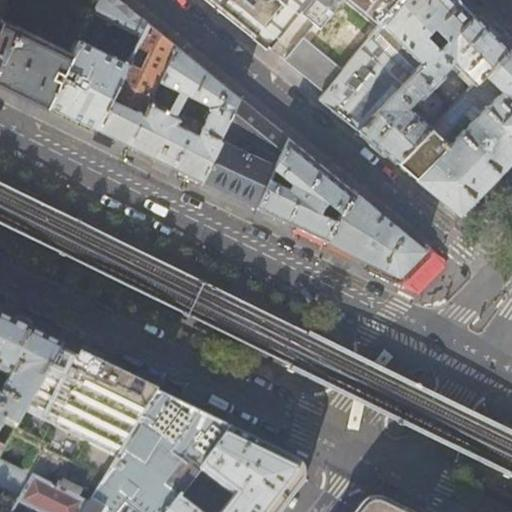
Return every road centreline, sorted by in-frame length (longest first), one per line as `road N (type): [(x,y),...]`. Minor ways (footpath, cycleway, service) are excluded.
road 1 (secondary): [(430,337),(0,127)]
road 2 (residential): [(153,0),(495,280)]
road 3 (secondary): [(0,271),(364,450)]
road 4 (secondary): [(364,450),(429,448),(485,364)]
road 5 (secondary): [(364,450),(491,511)]
road 6 (secondary): [(430,337),(371,407),(364,450)]
